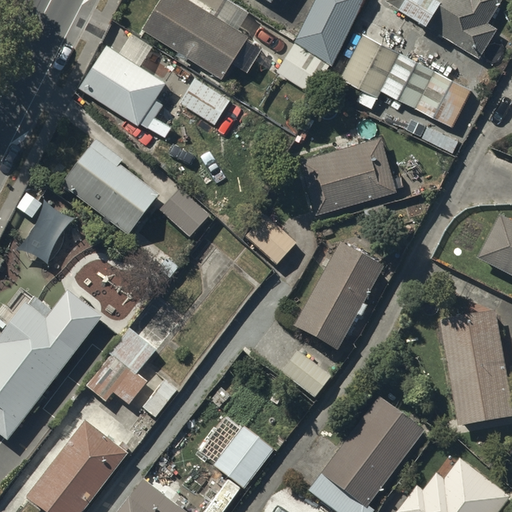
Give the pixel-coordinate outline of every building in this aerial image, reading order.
[(193,0),(161,0),(145,26),(179,48),(176,53),(187,59),(190,55),(224,77),(234,60),(248,68),(262,46),(248,37),(250,34),(238,26),(248,10),(232,0),(226,0),(217,15),(193,0)] [(332,60),(364,0),(314,0),(293,39),(332,60)] [(388,0),(432,27),(430,30),(440,36),(442,33),(480,57),(499,26),(490,21),(503,0),(388,0)] [(108,42),(80,85),(140,123),(142,121),(165,135),(171,126),(155,116),(164,102),(157,98),(168,81),(141,63),(154,44),(132,30),(120,49),(108,42)] [(473,88),(365,32),(342,77),(363,88),(358,97),(375,106),(383,89),(454,125),(473,88)] [(312,93),(329,67),(294,44),(278,70),(312,93)] [(232,97),(196,76),(181,100),(217,122),(232,97)] [(398,187),(381,136),(300,158),(318,213),(398,187)] [(96,139),(60,183),(127,235),(158,195),(119,164),(123,160),(96,139)] [(180,187),(159,210),(188,238),(210,215),(180,187)] [(297,243),(266,214),(245,236),(277,265),(297,243)] [(479,258),(511,275),(511,220),(502,215),(479,258)] [(382,267),(340,242),(291,325),(336,351),(357,314),(360,316),(366,307),(361,304),(365,297),(367,298),(370,293),(367,291),(382,267)] [(0,433),(7,439),(103,317),(68,289),(51,311),(32,296),(0,337),(0,433)] [(439,319),(458,428),(511,418),(511,365),(505,366),(496,310),(439,319)] [(129,329),(110,355),(112,357),(87,388),(107,404),(114,394),(128,406),(146,383),(137,376),(156,351),(129,329)] [(331,375),(297,351),(280,374),(314,398),(331,375)] [(165,378),(141,408),(154,418),(178,389),(165,378)] [(379,397),(308,491),(336,511),(373,511),(365,506),(423,430),(379,397)] [(85,422),(26,496),(46,511),(79,511),(126,454),(85,422)] [(243,425),(212,466),(245,491),(276,449),(243,425)] [(445,479),(436,472),(423,489),(417,484),(396,511),(499,511),(511,497),(461,458),(445,479)] [(184,511),(143,480),(118,511),(184,511)]
